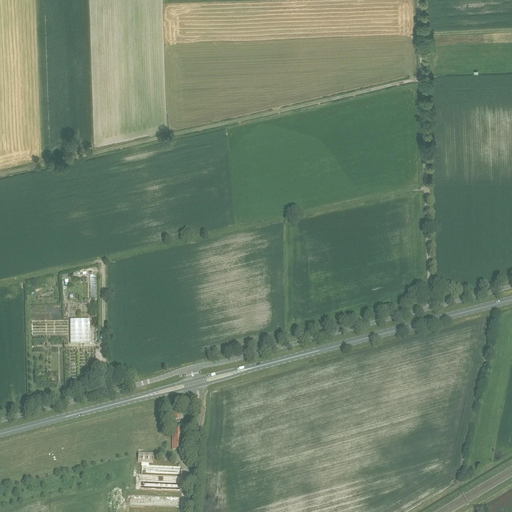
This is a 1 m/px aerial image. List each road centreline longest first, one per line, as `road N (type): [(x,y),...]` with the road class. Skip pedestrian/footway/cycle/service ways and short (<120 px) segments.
road 1 (track): [(0,174),(422,78)]
road 2 (track): [(103,260),(425,185)]
road 3 (unclassified): [(193,367),(511,286)]
road 4 (primary): [(261,365),(511,299)]
road 5 (track): [(422,78),(429,307)]
road 6 (unclassified): [(0,420),(193,367)]
road 7 (track): [(103,260),(105,393)]
road 8 (primary): [(0,433),(128,400)]
road 9 (unclassified): [(194,511),(197,385)]
